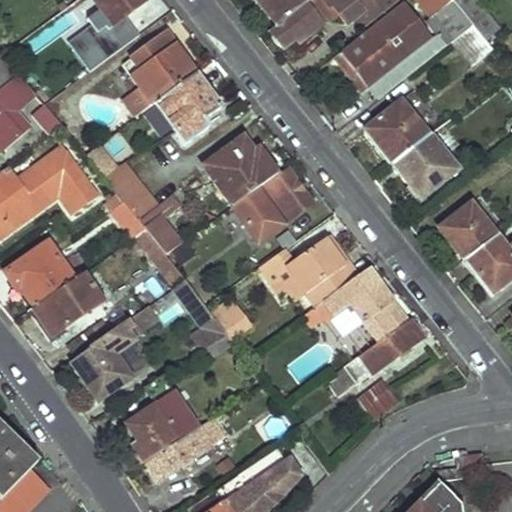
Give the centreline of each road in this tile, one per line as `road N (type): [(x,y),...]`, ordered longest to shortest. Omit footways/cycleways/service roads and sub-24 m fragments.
road 1 (residential): [(197,0),(483,353),(504,407)]
road 2 (residential): [(328,511),(417,428),(504,407)]
road 3 (residential): [(122,511),(0,342)]
